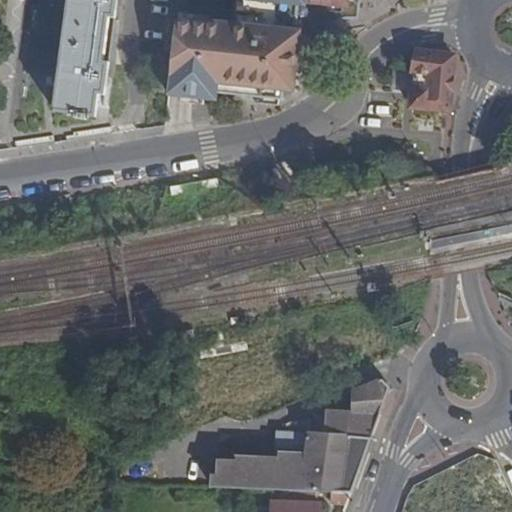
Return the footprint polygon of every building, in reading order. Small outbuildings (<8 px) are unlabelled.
[(63,0),(70,1),(62,66),(56,65),(53,78),(60,79),(56,112),(76,114),(76,118),(87,119),(87,116),(96,117),(100,93),(105,94),(109,64),(103,63),(110,16),(115,17),(117,0),(63,0)] [(238,0),(236,24),(194,20),(194,24),(177,22),(169,95),(214,99),(217,100),(218,92),(224,93),(226,93),(241,95),(243,95),(263,97),(283,99),(284,90),(294,91),(296,75),(310,76),(311,69),(312,57),(314,44),(316,41),(323,30),(326,27),(332,24),(336,21),(347,19),(358,18),(359,0),(238,0)] [(432,54),(417,51),(417,53),(413,70),(407,71),(407,72),(400,72),(399,88),(405,89),(405,90),(413,92),(412,107),(450,110),(453,83),(454,56),(432,54)] [(213,476),(213,488),(321,492),(352,494),(390,387),(383,379),(354,391),(353,411),(326,409),(325,433),(277,431),(277,453),(280,454),(307,455),(306,466),(237,463),(237,461),(219,461),(218,476),(213,476)] [(280,458),(237,457),(237,461),(237,463),(306,466),(307,455),(280,454),(280,458)] [(320,511),(321,504),(273,502),(272,511),(320,511)]
